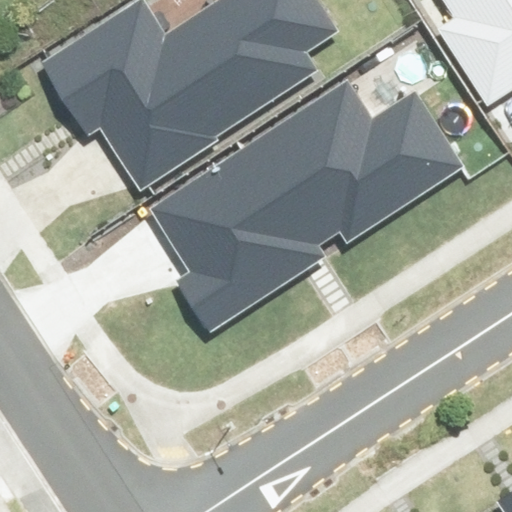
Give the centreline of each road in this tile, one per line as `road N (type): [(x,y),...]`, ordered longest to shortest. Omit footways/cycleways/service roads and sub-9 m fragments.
road 1 (residential): [(511,326),(225,511)]
road 2 (residential): [(111,511),(0,341)]
